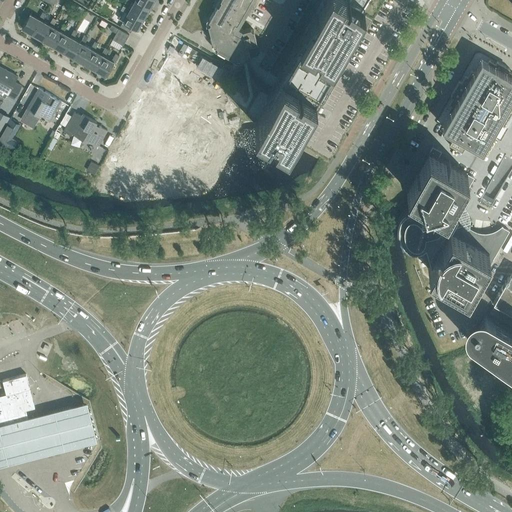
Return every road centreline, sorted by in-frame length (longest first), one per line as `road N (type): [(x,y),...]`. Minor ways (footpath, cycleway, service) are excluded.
road 1 (trunk): [(428,26),(321,203),(291,232),(218,272)]
road 2 (tertiary): [(343,304),(358,196),(461,12)]
road 3 (trunk): [(496,511),(405,448),(344,359)]
road 4 (trunk): [(206,275),(92,265),(0,223)]
road 5 (trunk): [(0,268),(92,330),(136,396)]
road 6 (trunk): [(280,478),(376,484),(445,511)]
road 7 (trunk): [(343,351),(303,292),(263,273),(218,272)]
road 8 (trunk): [(206,275),(173,293),(147,322),(136,396)]
road 9 (trunk): [(280,478),(335,420),(344,359)]
road 10 (trunk): [(142,416),(189,469),(248,483)]
road 11 (residential): [(114,105),(0,42)]
road 12 (residential): [(114,105),(180,0)]
